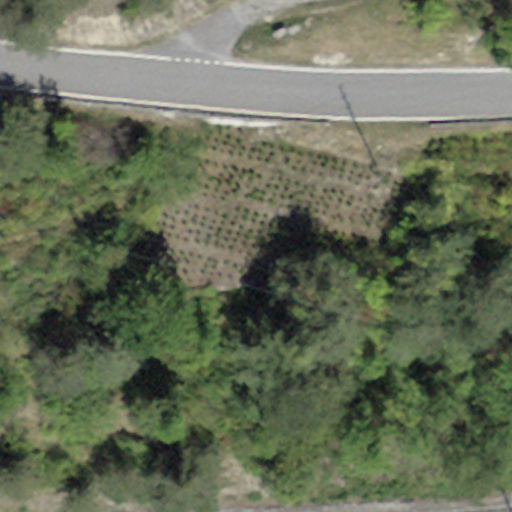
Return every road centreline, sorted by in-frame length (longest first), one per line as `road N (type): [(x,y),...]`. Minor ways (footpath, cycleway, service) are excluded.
road 1 (unclassified): [(0,67),(259,91),(511,93)]
road 2 (track): [(160,82),(200,42),(285,0)]
